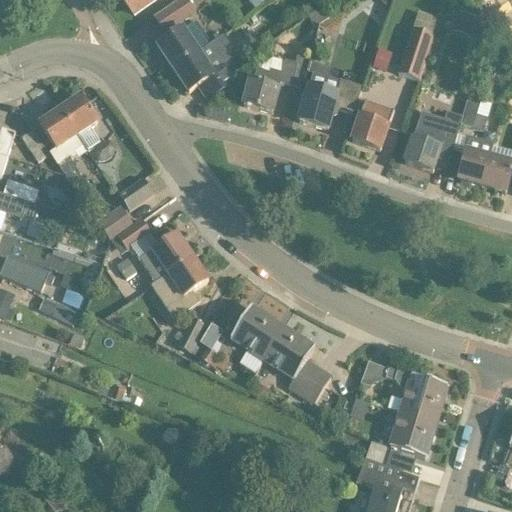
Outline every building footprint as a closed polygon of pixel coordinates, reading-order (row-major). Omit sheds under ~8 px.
[(121,0),(134,19),(160,0),(121,0)] [(372,0),(389,13),(393,0),(372,0)] [(168,14),(178,30),(195,18),(185,3),(183,4),(168,14)] [(321,11),(308,21),(315,31),(328,20),(321,11)] [(453,35),(473,40),(478,21),(459,15),(453,35)] [(210,49),(210,48),(195,26),(157,51),(173,74),(210,49)] [(398,79),(419,85),(433,41),(412,35),(398,79)] [(492,64),(507,68),(511,47),(497,44),(492,64)] [(189,97),(203,87),(211,99),(207,102),(207,103),(248,75),(239,61),(228,69),(212,46),(210,48),(210,49),(173,74),(189,97)] [(392,58),(378,53),(373,70),(387,75),(392,58)] [(250,85),(248,91),(243,111),(273,118),(282,87),(292,89),(302,91),(308,62),(298,61),(297,68),(286,66),(283,78),(272,76),(271,79),(258,77),(255,86),(250,85)] [(335,98),(308,91),(299,127),(328,135),(333,114),(353,119),(361,91),(339,85),(335,98)] [(60,116),(77,140),(90,132),(98,127),(81,102),(60,116)] [(463,121),(461,128),(483,135),(488,120),(476,117),(479,106),(468,103),(463,121)] [(394,114),(365,104),(351,147),(380,156),(394,114)] [(75,156),(84,150),(77,140),(60,116),(40,130),(56,154),(50,158),(59,172),(77,160),(75,156)] [(461,128),(463,121),(446,116),(437,146),(414,139),(413,140),(404,168),(433,178),(442,148),(454,151),(461,128)] [(0,158),(8,161),(15,138),(0,132),(0,158)] [(37,167),(50,159),(33,134),(21,142),(37,167)] [(489,163),(493,150),(494,148),(470,141),(458,185),(482,191),(489,163)] [(505,198),(511,174),(511,169),(489,163),(482,191),(505,198)] [(3,198),(34,208),(39,193),(8,184),(3,198)] [(144,184),(127,195),(120,201),(130,215),(154,199),(144,184)] [(3,198),(0,196),(0,215),(22,223),(26,211),(32,213),(34,208),(3,198)] [(118,242),(134,230),(121,211),(98,227),(111,246),(118,242)] [(118,242),(127,256),(132,252),(130,250),(149,238),(150,239),(152,238),(142,225),(134,230),(118,242)] [(192,263),(176,238),(140,263),(156,287),(157,288),(167,281),(192,263)] [(0,276),(0,279),(41,296),(48,277),(6,260),(0,276)] [(192,263),(167,281),(183,304),(208,286),(192,263)] [(137,278),(128,264),(117,270),(127,285),(137,278)] [(48,278),(45,286),(51,288),(54,280),(48,278)] [(65,278),(60,290),(76,296),(81,285),(65,278)] [(39,314),(73,330),(79,316),(57,307),(56,309),(45,303),(39,314)] [(0,307),(0,322),(5,325),(10,312),(0,307)] [(261,366),(282,333),(250,313),(229,346),(261,366)] [(197,349),(199,350),(200,347),(198,346),(206,329),(191,322),(177,351),(192,358),(197,349)] [(282,333),(261,366),(292,386),(288,393),(314,410),(331,383),(306,367),(314,354),(282,333)] [(79,353),(84,342),(72,337),(67,348),(79,353)] [(202,352),(199,350),(197,349),(192,358),(198,360),(202,352)] [(215,359),(207,353),(200,363),(208,369),(215,359)] [(398,416),(436,428),(447,391),(412,381),(412,380),(368,367),(361,388),(368,391),(369,389),(387,382),(395,385),(407,398),(406,400),(403,399),(398,416)] [(424,464),(436,428),(398,416),(388,452),(371,447),(366,465),(386,471),(391,454),(424,464)] [(88,444),(80,441),(77,449),(85,452),(88,444)] [(511,466),(511,459),(505,457),(500,469),(509,473),(511,466)] [(85,460),(79,477),(111,489),(117,472),(85,460)] [(419,482),(386,471),(366,465),(363,477),(360,476),(356,488),(374,493),(368,511),(397,511),(402,493),(415,496),(419,482)] [(166,476),(154,472),(149,484),(161,488),(166,476)] [(50,511),(62,511),(69,507),(57,492),(43,504),(50,511)]
